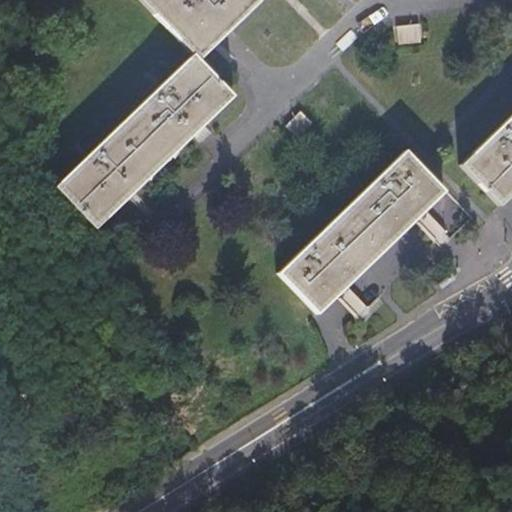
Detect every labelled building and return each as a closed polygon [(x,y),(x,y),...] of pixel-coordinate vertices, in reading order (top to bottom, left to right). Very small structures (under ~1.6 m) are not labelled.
[(138,0),(188,54),(194,59),(254,0),(138,0)] [(419,24),(397,25),(398,43),(420,42),(419,24)] [(229,96),(194,59),(188,54),(120,120),(52,186),(93,229),(229,96)] [(511,185),(511,108),(457,164),(495,203),(511,185)] [(275,272),(294,292),(313,312),(439,192),(402,153),(275,272)] [(336,301),(357,317),(367,304),(346,288),(336,301)]
